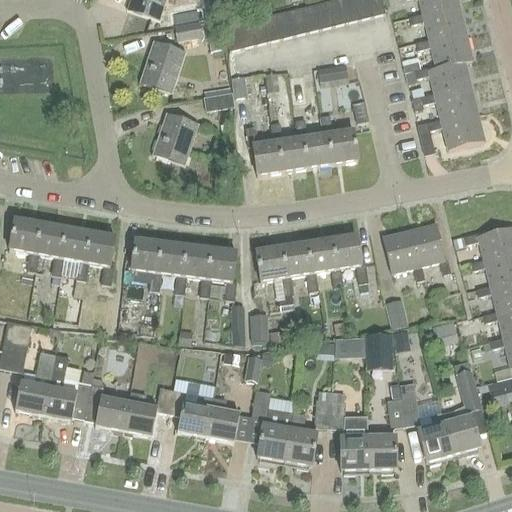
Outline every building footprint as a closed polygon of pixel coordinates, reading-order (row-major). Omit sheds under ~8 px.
[(130,0),(125,13),(158,25),(167,0),(130,0)] [(339,4),(345,27),(358,24),(352,0),(339,4)] [(353,0),(352,0),(358,24),(371,20),(365,0),(353,0)] [(365,0),(371,20),(383,17),(378,0),(365,0)] [(412,0),(416,0),(421,17),(422,20),(458,11),(455,0),(402,0),(403,2),(412,0)] [(326,7),(332,30),(345,27),(339,4),(326,7)] [(313,10),(319,33),(332,30),(326,7),(313,10)] [(300,13),(306,37),(319,33),(313,10),(300,13)] [(423,25),(427,43),(428,47),(465,38),(458,11),(422,20),(421,17),(408,21),(410,29),(423,25)] [(288,16),(293,40),(306,37),(300,13),(288,16)] [(275,20),(280,43),(293,40),(288,16),(275,20)] [(262,23),(267,46),(280,43),(275,20),(262,23)] [(249,26),(254,49),(267,46),(262,23),(249,26)] [(173,30),(175,45),(201,40),(201,39),(206,38),(209,55),(222,52),(218,28),(206,31),(205,26),(199,28),(199,26),(173,30)] [(236,29),(241,53),(254,49),(249,26),(236,29)] [(241,53),(236,29),(222,33),(228,56),(241,53)] [(428,47),(427,43),(414,47),(416,54),(429,51),(434,73),(463,66),(471,64),(465,38),(428,47)] [(171,98),(185,57),(152,46),(138,87),(171,98)] [(433,101),(470,92),(463,66),(434,73),(427,74),(426,72),(413,75),(415,82),(428,79),(432,98),(433,101)] [(345,68),(317,73),(320,92),(348,87),(345,68)] [(296,104),(310,102),(306,75),(292,77),(296,104)] [(247,100),(244,81),(244,80),(230,82),(233,102),(247,100)] [(476,118),(470,92),(433,101),(432,98),(419,101),(421,109),(434,106),(439,123),(440,127),(476,118)] [(231,97),(203,101),(205,114),(233,110),(231,97)] [(184,170),(197,129),(164,118),(151,159),(184,170)] [(482,145),(476,118),(440,127),(439,123),(425,127),(427,134),(440,131),(446,154),(482,145)] [(318,121),(321,139),(326,138),(331,169),(356,165),(352,134),(330,138),(328,120),(318,121)] [(306,173),(331,169),(326,138),(321,139),(305,141),(303,124),(294,125),(297,143),(301,142),(306,173)] [(280,177),(306,173),(301,142),(297,143),(280,145),(278,128),(269,129),(272,146),(276,146),(280,177)] [(255,181),(280,177),(276,146),(272,146),(256,149),(253,131),(244,133),(247,151),(250,151),(255,181)] [(32,259),(38,228),(13,224),(7,254),(29,258),(26,276),(35,277),(38,260),(32,259)] [(58,263),(63,233),(38,228),(32,259),(38,260),(54,263),(51,280),(59,282),(63,264),(58,263)] [(434,228),(407,235),(417,272),(419,271),(438,266),(441,280),(450,278),(446,264),(443,265),(434,228)] [(477,246),(482,265),(482,267),(511,259),(511,231),(477,240),(476,238),(462,242),(464,250),(477,246)] [(83,268),(88,237),(63,233),(58,263),(63,264),(79,267),(76,284),(84,286),(87,268),(83,268)] [(423,284),(419,271),(417,272),(407,235),(381,242),(390,278),(412,273),(415,286),(423,284)] [(83,268),(87,268),(104,271),(100,289),(109,290),(113,272),(108,271),(113,242),(88,237),(83,268)] [(355,240),(329,244),(334,274),(339,274),(354,271),(357,289),(366,287),(363,269),(360,269),(355,240)] [(329,244),(304,248),(309,279),(314,278),(330,275),(333,293),(342,291),(339,274),(334,274),(329,244)] [(154,278),(158,248),(133,245),(129,275),(150,278),(148,295),(158,297),(160,279),(154,278)] [(180,281),(184,251),(158,248),(154,278),(160,279),(175,281),(173,298),(183,300),(185,282),(180,281)] [(304,248),(279,252),(284,283),(289,282),(305,279),(308,297),(317,295),(314,278),(309,279),(304,248)] [(205,284),(209,254),(184,251),(180,281),(185,282),(201,284),(198,302),(207,303),(209,285),(205,284)] [(258,286),(275,284),(280,315),(293,313),(291,300),(292,300),(289,282),(284,283),(279,252),(253,256),(258,286)] [(205,284),(209,285),(226,287),(224,305),(233,306),(235,286),(231,286),(235,257),(209,254),(205,284)] [(484,272),(488,291),(489,293),(511,287),(511,259),(482,267),(482,265),(469,268),(471,275),(484,272)] [(490,299),(495,317),(496,320),(511,315),(511,287),(489,293),(488,291),(475,294),(477,302),(490,299)] [(390,333),(407,329),(401,304),(384,308),(390,333)] [(244,351),(243,310),(230,310),(231,349),(244,351)] [(497,324),(501,343),(502,346),(511,343),(511,315),(496,320),(495,317),(482,320),(484,327),(497,324)] [(250,346),(267,345),(266,319),(249,320),(250,346)] [(454,323),(434,327),(439,348),(459,344),(454,323)] [(0,373),(9,375),(19,328),(7,326),(0,357),(0,373)] [(31,331),(19,328),(9,375),(21,377),(31,331)] [(396,355),(409,353),(406,335),(393,337),(396,355)] [(365,374),(392,373),(391,339),(364,340),(365,374)] [(511,371),(511,343),(502,346),(501,343),(488,346),(490,354),(503,350),(509,372),(511,371)] [(40,357),(36,379),(23,377),(21,387),(20,386),(14,415),(42,421),(54,360),(40,357)] [(82,424),(92,376),(83,375),(80,388),(77,387),(75,397),(61,395),(67,362),(54,360),(42,421),(70,426),(71,422),(82,424)] [(243,385),(256,387),(260,363),(247,361),(243,385)] [(94,431),(122,436),(130,397),(128,408),(101,402),(103,392),(99,392),(101,383),(91,381),(92,376),(82,424),(95,427),(94,431)] [(473,385),(459,388),(466,418),(481,414),(473,385)] [(155,416),(167,419),(173,389),(172,395),(159,393),(155,413),(143,411),(145,400),(130,397),(122,436),(150,442),(155,416)] [(173,389),(167,419),(179,421),(176,436),(204,442),(211,403),(197,400),(195,410),(182,408),(184,397),(183,397),(184,391),(173,389)] [(283,467),(291,418),(266,414),(269,398),(255,395),(250,423),(265,425),(264,430),(262,429),(256,463),(283,467)] [(400,404),(404,431),(419,429),(415,402),(400,404)] [(238,419),(222,416),(224,405),(211,403),(204,442),(232,447),(238,419)] [(404,431),(400,404),(385,406),(389,433),(404,431)] [(313,432),(328,433),(330,406),(315,405),(313,432)] [(330,406),(328,433),(342,434),(342,443),(339,443),(340,477),(367,476),(366,443),(366,421),(343,422),(344,407),(330,406)] [(440,418),(452,460),(478,453),(469,420),(455,424),(452,415),(440,418)] [(304,420),(291,418),(283,467),(310,472),(315,438),(301,436),(304,420)] [(425,468),(452,460),(440,418),(429,421),(431,428),(418,432),(418,434),(416,435),(425,468)] [(394,442),(366,443),(367,476),(395,475),(394,442)]
